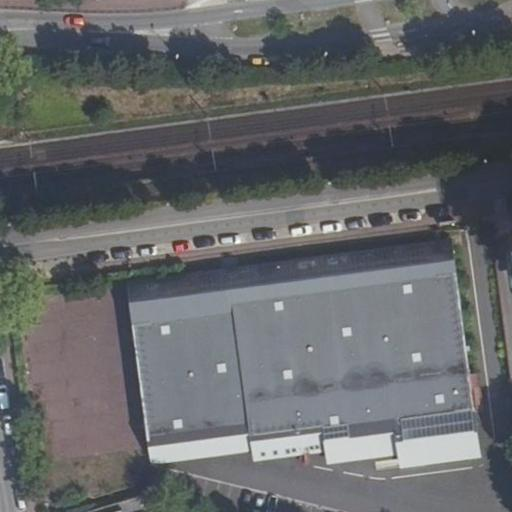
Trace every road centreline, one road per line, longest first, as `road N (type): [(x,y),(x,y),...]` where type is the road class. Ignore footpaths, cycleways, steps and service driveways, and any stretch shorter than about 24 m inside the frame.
road 1 (tertiary): [(0,44),(292,47),(511,17)]
road 2 (tertiary): [(340,0),(127,23),(0,21)]
